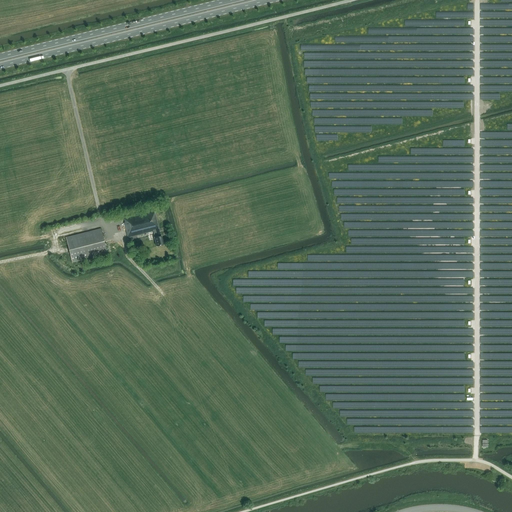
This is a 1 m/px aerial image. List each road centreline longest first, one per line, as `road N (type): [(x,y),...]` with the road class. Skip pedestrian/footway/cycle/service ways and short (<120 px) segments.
road 1 (unclassified): [(0,85),(351,0)]
road 2 (primary): [(0,66),(268,0)]
road 3 (primary): [(231,0),(0,56)]
